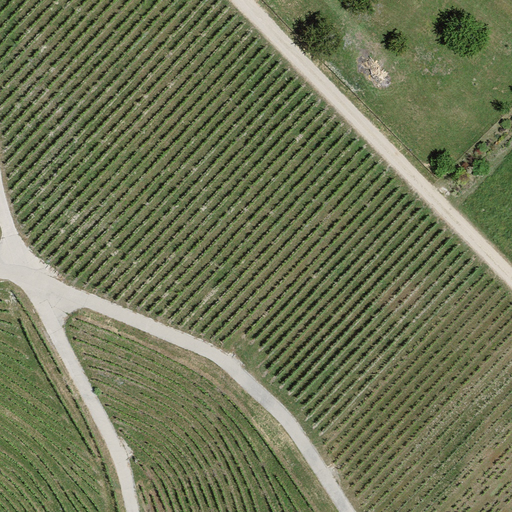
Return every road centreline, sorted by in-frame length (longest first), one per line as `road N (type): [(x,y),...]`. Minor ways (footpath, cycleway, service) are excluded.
road 1 (track): [(0,274),(21,275),(219,358),(284,416),(347,511)]
road 2 (track): [(241,0),(511,280)]
road 3 (track): [(0,170),(21,275),(112,442),(132,511)]
